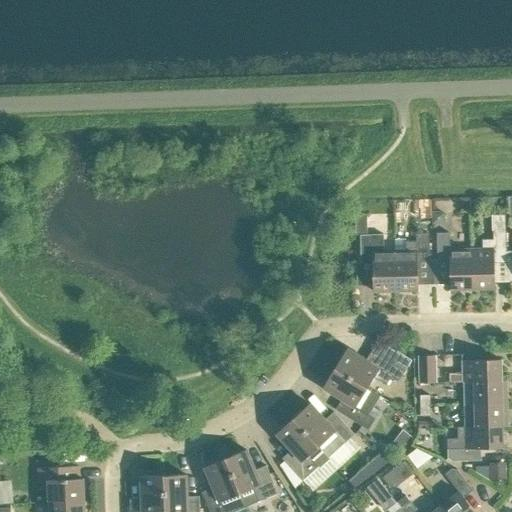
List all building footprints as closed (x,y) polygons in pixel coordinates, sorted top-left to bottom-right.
[(444,219),(444,213),(433,213),(433,224),(439,224),(444,219)] [(482,249),(471,249),(472,289),(494,288),(494,259),(506,258),(504,214),(492,215),(493,239),(482,240),(482,249)] [(406,250),(394,251),(395,291),(418,290),(417,260),(429,260),(428,233),(416,233),(416,241),(406,241),(406,250)] [(472,289),(471,249),(449,249),(449,233),(436,233),(437,260),(449,260),(450,289),(472,289)] [(395,291),(394,251),(384,251),(383,234),(360,235),(360,262),(372,261),(373,291),(395,291)] [(346,349),(334,368),(367,388),(374,377),(386,385),(391,377),(398,381),(404,371),(372,350),(365,361),(346,349)] [(435,356),(431,356),(418,356),(419,383),(435,382),(435,356)] [(449,383),(462,383),(473,382),(501,381),(500,360),(462,361),(463,373),(449,373),(449,383)] [(367,388),(334,368),(323,387),(342,399),(335,409),(339,412),(368,430),(374,419),(368,415),(379,396),(367,388)] [(463,391),(463,406),(506,405),(506,388),(501,388),(501,381),(473,382),(462,383),(463,391)] [(419,395),(420,407),(430,407),(429,395),(419,395)] [(309,403),(293,418),(328,457),(354,434),(337,415),(333,412),(324,420),(309,403)] [(463,406),(464,427),(474,427),(502,427),(502,419),(507,419),(506,405),(463,406)] [(430,407),(420,407),(420,416),(430,416),(430,407)] [(328,457),(293,418),(276,433),(291,450),(282,458),(302,481),(319,466),(320,467),(329,459),(328,457)] [(474,427),(464,427),(464,428),(458,428),(458,439),(447,439),(447,458),(451,461),(476,461),(476,449),(503,448),(502,427),(474,427)] [(394,441),(389,447),(396,453),(402,447),(394,441)] [(422,445),(410,450),(415,462),(427,457),(422,445)] [(246,449),(225,458),(240,493),(251,488),(257,502),(278,493),(266,465),(254,470),(246,449)] [(377,472),(390,460),(383,452),(369,463),(377,472)] [(240,493),(225,458),(204,467),(213,487),(202,492),(209,511),(232,511),(234,511),(233,509),(245,504),(240,493)] [(505,464),(489,465),(490,480),(505,480),(505,464)] [(47,480),(48,504),(84,502),(83,478),(78,478),(78,465),(38,467),(39,480),(47,480)] [(490,481),(490,480),(489,467),(475,468),(475,472),(490,481)] [(458,491),(441,505),(446,511),(474,511),(463,497),(473,490),(456,469),(451,469),(444,474),(458,491)] [(360,471),(348,481),(355,488),(367,479),(360,471)] [(164,511),(199,511),(199,496),(186,497),(185,474),(163,475),(164,511)] [(164,511),(163,475),(141,476),(142,498),(129,499),(129,511),(164,511)] [(369,486),(386,508),(395,501),(378,479),(369,486)] [(418,511),(410,500),(400,508),(403,511),(446,511),(441,505),(431,511),(418,511)] [(84,511),(84,502),(48,504),(48,511),(84,511)]
